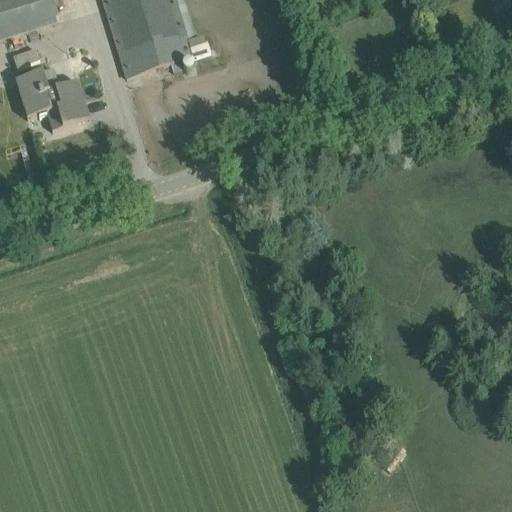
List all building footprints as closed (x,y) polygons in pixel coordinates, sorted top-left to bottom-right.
[(0,0),(0,43),(60,25),(52,0),(0,0)] [(101,0),(127,83),(171,69),(173,77),(182,74),(180,66),(211,57),(208,47),(205,48),(203,41),(197,42),(183,0),(101,0)] [(511,0),(497,0),(492,2),(502,34),(511,30),(511,0)] [(52,136),(91,124),(79,86),(59,92),(54,74),(16,85),(28,123),(39,120),(40,122),(48,120),(47,117),(49,116),(54,134),(52,134),(52,136)] [(390,477),(406,456),(398,450),(382,471),(390,477)]
